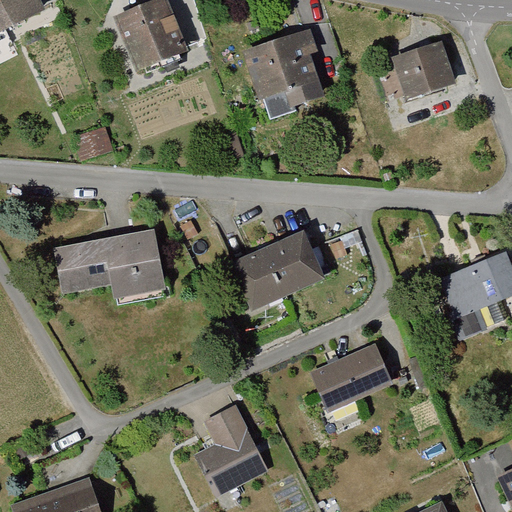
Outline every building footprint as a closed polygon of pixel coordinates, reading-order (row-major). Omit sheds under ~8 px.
[(26,0),(0,0),(0,34),(35,16),(26,0)] [(153,0),(144,0),(98,22),(126,81),(180,56),(153,0)] [(290,43),(234,63),(256,124),(312,104),(290,43)] [(437,49),(385,63),(396,105),(448,92),(437,49)] [(143,234),(44,250),(52,301),(100,293),(102,306),(153,298),(143,234)] [(292,236),(217,268),(236,313),(311,281),(292,236)] [(511,295),(499,260),(431,285),(453,344),(480,334),(472,314),(511,299),(511,295)] [(367,352),(302,381),(321,423),(386,393),(367,352)] [(206,454),(191,461),(210,503),(259,481),(229,416),(195,431),(206,454)] [(511,511),(511,474),(493,483),(507,511),(511,511)] [(83,511),(73,486),(7,511),(83,511)]
